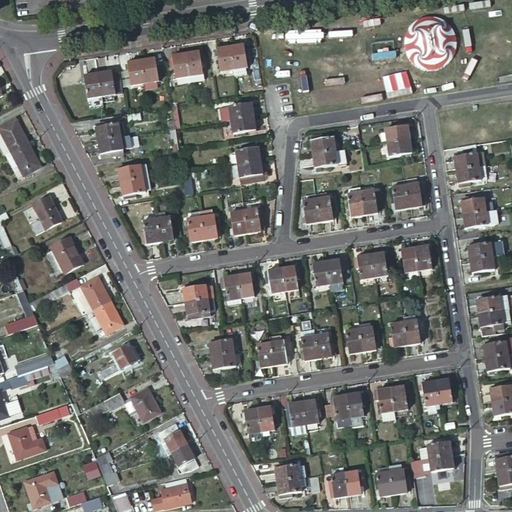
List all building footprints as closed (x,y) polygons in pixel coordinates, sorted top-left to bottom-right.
[(233,70),(246,68),(245,57),(243,45),(229,47),(233,70)] [(220,72),(233,70),(229,47),(216,49),(220,72)] [(198,52),(185,54),(189,82),(203,80),(198,52)] [(180,87),(190,85),(189,82),(185,54),(172,56),(172,59),(173,69),(175,79),(176,79),(177,81),(179,81),(180,87)] [(154,58),(140,60),(144,84),(145,90),(157,88),(156,82),(158,82),(154,58)] [(140,60),(127,63),(131,86),(144,84),(140,60)] [(247,75),(246,68),(233,70),(234,76),(247,75)] [(100,97),(114,95),(111,72),(97,74),(100,97)] [(87,99),(100,97),(97,74),(84,76),(87,99)] [(227,106),(229,120),(252,117),(250,103),(247,103),(240,104),(227,106)] [(229,120),(232,134),(254,130),(252,117),(229,120)] [(0,125),(0,133),(10,151),(27,142),(14,118),(0,125)] [(94,128),(96,142),(123,137),(121,125),(117,126),(117,124),(104,126),(97,127),(94,128)] [(409,141),(407,127),(405,127),(401,128),(385,130),(387,144),(409,141)] [(96,142),(98,155),(101,155),(121,152),(121,149),(125,149),(123,137),(96,142)] [(311,141),(313,155),(335,152),(333,138),(322,139),(314,141),(311,141)] [(411,153),(409,141),(387,144),(382,145),(383,153),(388,153),(389,157),(411,153)] [(10,151),(16,162),(23,176),(40,167),(27,142),(10,151)] [(458,158),(455,158),(457,172),(485,167),(484,156),(478,156),(478,154),(477,154),(475,145),(456,148),(458,158)] [(259,161),(257,147),(234,150),(236,165),(259,161)] [(344,150),(335,152),(337,165),(346,164),(344,150)] [(315,168),(337,165),(335,152),(313,155),(315,168)] [(238,178),(261,175),(259,161),(236,165),(238,178)] [(18,179),(23,176),(16,162),(10,165),(18,179)] [(119,170),(116,170),(118,184),(141,180),(139,167),(129,168),(119,170)] [(485,167),(457,172),(459,185),(462,185),(472,183),(487,181),(485,167)] [(187,173),(181,174),(184,196),(190,195),(187,173)] [(262,180),(261,175),(238,178),(239,184),(262,180)] [(141,180),(118,184),(120,197),(123,196),(133,195),(143,194),(143,191),(147,190),(146,180),(141,180)] [(408,209),(422,207),(422,203),(420,194),(419,187),(417,187),(416,181),(404,182),(408,209)] [(394,211),(408,209),(404,182),(392,184),(393,191),(391,191),(394,211)] [(360,191),(360,189),(349,191),(350,197),(347,198),(350,218),(364,216),(360,191)] [(360,191),(364,216),(377,214),(374,194),(372,194),(371,189),(360,191)] [(319,223),(333,220),(330,200),(327,201),(327,195),(315,197),(319,223)] [(32,204),(39,219),(44,229),(61,220),(48,196),(32,204)] [(305,225),(319,223),(315,197),(303,199),(304,204),(302,204),(305,225)] [(484,199),(461,203),(463,216),(486,212),(484,199)] [(242,208),(243,214),(257,212),(259,228),(263,228),(260,211),(262,211),(260,201),(242,204),(242,208)] [(486,212),(463,216),(466,230),(499,225),(496,210),(486,212)] [(211,211),(187,214),(188,220),(186,220),(189,243),(203,241),(216,238),(213,216),(211,216),(211,211)] [(246,234),(260,232),(259,228),(257,212),(243,214),(246,234)] [(163,213),(155,214),(155,220),(159,242),(172,240),(169,217),(164,218),(163,213)] [(230,216),(233,236),(246,234),(243,214),(232,216),(230,216)] [(35,234),(44,229),(39,219),(30,224),(35,234)] [(145,244),(159,242),(155,220),(142,222),(143,232),(145,241),(145,244)] [(69,236),(51,246),(63,270),(82,261),(69,236)] [(499,256),(497,242),(468,247),(470,260),(499,256)] [(419,277),(433,275),(429,246),(415,248),(419,277)] [(406,279),(419,277),(415,248),(402,250),(406,279)] [(374,283),(388,281),(384,253),(370,255),(374,283)] [(364,285),(374,283),(370,255),(357,257),(357,260),(359,270),(360,279),(363,279),(364,285)] [(501,270),(499,256),(470,260),(472,274),(501,270)] [(340,260),(325,262),(329,284),(330,289),(342,287),(341,282),(343,282),(340,260)] [(325,262),(312,264),(316,286),(329,284),(325,262)] [(285,292),(299,290),(297,279),(296,270),(295,267),(281,269),(285,292)] [(271,293),(285,292),(281,269),(268,271),(271,293)] [(251,274),(236,276),(240,298),(253,296),(251,274)] [(236,276),(224,278),(224,281),(225,289),(227,301),(240,298),(236,276)] [(82,289),(94,309),(110,301),(97,277),(81,286),(82,289)] [(69,291),(65,284),(29,303),(32,310),(69,291)] [(183,289),(185,303),(207,299),(205,287),(205,285),(183,289)] [(86,313),(94,309),(82,289),(74,293),(86,313)] [(29,303),(24,290),(15,293),(24,318),(13,322),(16,331),(38,324),(32,310),(29,303)] [(477,301),(479,315),(506,311),(508,310),(506,296),(477,301)] [(185,303),(187,316),(190,316),(191,319),(203,317),(203,314),(209,313),(209,310),(214,309),(212,299),(207,299),(185,303)] [(94,309),(107,333),(107,334),(123,324),(110,301),(94,309)] [(99,337),(107,333),(94,309),(86,313),(99,337)] [(479,315),(481,329),(489,327),(508,324),(506,311),(479,315)] [(402,317),(403,320),(403,323),(416,321),(415,314),(402,317)] [(394,348),(407,346),(403,323),(403,320),(391,322),(392,325),(390,325),(392,335),(394,348)] [(407,346),(421,344),(417,321),(416,321),(403,323),(407,346)] [(481,331),(482,337),(502,333),(501,330),(509,329),(508,324),(489,327),(490,329),(481,331)] [(362,353),(376,351),(372,328),(359,330),(362,353)] [(305,362),(318,360),(314,337),(313,330),(300,332),(305,362)] [(349,355),(362,353),(359,330),(345,332),(349,355)] [(318,360),(332,358),(331,355),(335,354),(334,347),(330,348),(328,334),(314,337),(318,360)] [(273,366),(287,364),(283,341),(281,341),(281,338),(269,340),(273,366)] [(483,346),(485,359),(508,356),(511,355),(511,338),(505,339),(506,342),(483,346)] [(233,353),(231,340),(209,344),(211,357),(233,353)] [(259,369),(273,366),(269,340),(257,342),(257,345),(256,346),(259,369)] [(128,344),(112,353),(121,368),(137,360),(128,344)] [(70,362),(66,356),(71,353),(68,347),(52,356),(55,363),(56,366),(58,369),(70,362)] [(235,367),(233,353),(211,357),(213,370),(235,367)] [(485,359),(487,373),(510,370),(508,356),(485,359)] [(28,372),(45,366),(43,358),(25,364),(28,372)] [(74,370),(70,362),(58,369),(62,377),(74,370)] [(23,365),(3,371),(5,379),(26,373),(23,365)] [(28,372),(26,373),(28,379),(30,385),(36,383),(34,377),(51,372),(48,365),(45,366),(28,372)] [(5,379),(8,386),(28,379),(26,373),(5,379)] [(439,404),(453,402),(449,379),(436,381),(439,404)] [(426,406),(439,404),(436,381),(422,383),(426,406)] [(1,388),(0,384),(0,417),(10,414),(6,402),(1,388)] [(404,386),(391,388),(394,411),(408,409),(404,386)] [(511,386),(490,390),(492,404),(511,400),(511,386)] [(148,388),(129,398),(131,401),(129,405),(133,414),(140,411),(144,421),(160,413),(148,388)] [(384,417),(395,416),(394,411),(391,388),(377,390),(378,394),(379,404),(381,413),(383,413),(384,417)] [(120,392),(91,407),(95,416),(109,409),(110,412),(126,403),(120,392)] [(350,425),(364,423),(360,393),(346,395),(350,425)] [(14,400),(6,402),(10,414),(22,410),(16,394),(12,395),(14,400)] [(338,428),(350,425),(346,395),(334,397),(334,402),(332,402),(332,407),(335,407),(338,428)] [(305,425),(319,423),(317,410),(316,403),(315,400),(302,402),(305,425)] [(511,400),(492,404),(494,417),(511,413),(511,400)] [(292,427),(305,425),(302,402),(289,404),(289,407),(292,427)] [(61,416),(58,407),(37,414),(40,423),(61,416)] [(260,432),(274,430),(270,407),(257,409),(260,432)] [(246,434),(260,432),(257,409),(243,411),(246,434)] [(165,438),(171,451),(187,443),(175,421),(157,431),(161,440),(165,438)] [(32,426),(9,433),(18,458),(46,449),(43,439),(33,442),(31,436),(36,434),(37,432),(35,426),(32,426)] [(451,455),(450,442),(427,445),(427,447),(419,448),(420,460),(422,460),(451,455)] [(171,451),(182,473),(198,465),(187,443),(171,451)] [(158,455),(166,452),(163,444),(156,446),(158,455)] [(104,445),(93,451),(104,477),(112,473),(108,463),(111,461),(104,445)] [(452,469),(451,455),(422,460),(423,473),(452,469)] [(497,473),(511,471),(511,455),(495,458),(497,473)] [(420,460),(410,461),(413,477),(424,475),(423,473),(422,460),(420,460)] [(95,462),(87,465),(92,477),(100,473),(95,462)] [(87,465),(84,466),(88,478),(92,477),(87,465)] [(274,468),(276,482),(305,478),(303,467),(298,467),(297,465),(279,467),(276,468),(274,468)] [(376,474),(379,497),(393,495),(389,472),(389,467),(377,468),(378,473),(376,474)] [(389,472),(393,495),(406,493),(406,490),(404,478),(403,470),(389,472)] [(26,480),(35,506),(63,497),(54,471),(26,480)] [(347,496),(361,494),(358,471),(344,473),(347,496)] [(511,471),(497,473),(499,488),(502,487),(511,485),(511,471)] [(112,473),(104,477),(108,486),(114,483),(119,480),(115,472),(112,473)] [(334,498),(347,496),(344,473),(331,475),(334,498)] [(186,477),(166,482),(169,488),(188,483),(186,477)] [(276,482),(278,496),(281,495),(291,494),(302,493),(301,490),(306,489),(305,478),(276,482)] [(317,478),(310,479),(312,493),(319,492),(317,478)] [(194,501),(188,483),(169,488),(163,490),(166,499),(169,507),(169,510),(194,501)] [(83,502),(88,501),(85,492),(70,497),(70,495),(67,496),(70,506),(83,502)] [(126,492),(112,495),(119,511),(131,506),(126,492)] [(83,502),(86,511),(104,506),(101,497),(88,501),(83,502)] [(169,507),(166,499),(155,503),(158,511),(169,507)]
